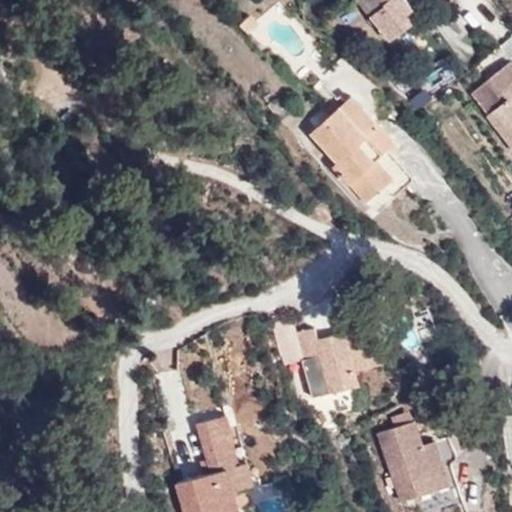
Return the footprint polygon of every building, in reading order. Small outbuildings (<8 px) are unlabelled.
[(354,0),(354,1),(387,38),(405,21),(398,13),(406,4),(401,0),(354,0)] [(464,23),(452,8),(439,19),(451,33),(464,23)] [(484,75),(469,87),(491,113),(490,114),(511,140),(511,61),(488,80),(484,75)] [(341,103),(386,151),(389,149),(396,142),(351,93),(341,103)] [(334,164),(369,200),(386,184),(396,196),(416,177),(389,149),(386,151),(341,103),(312,130),(340,159),(334,164)] [(321,354),(333,392),(362,383),(357,369),(388,360),(374,315),(345,324),(346,329),(320,338),(316,326),(308,329),(300,340),(306,358),(321,354)] [(274,322),(282,350),(297,329),(293,316),(274,322)] [(297,329),(282,350),(286,362),(298,343),(300,340),(298,331),(297,329)] [(298,331),(300,340),(308,329),(298,331)] [(298,343),(286,362),(287,365),(306,358),(300,340),(298,343)] [(226,415),(198,423),(213,470),(180,480),(189,511),(231,511),(240,509),(235,492),(256,485),(248,461),(241,462),(226,415)] [(379,432),(403,501),(453,484),(460,481),(453,463),(455,462),(458,459),(459,456),(459,455),(451,434),(437,439),(424,443),(416,419),(379,432)]
